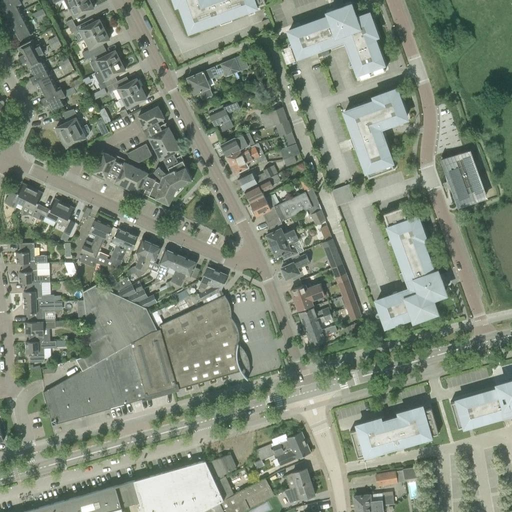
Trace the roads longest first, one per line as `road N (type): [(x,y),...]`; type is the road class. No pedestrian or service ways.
road 1 (residential): [(482,322),(428,180),(425,98),(390,0)]
road 2 (residential): [(259,266),(125,0)]
road 3 (unclassified): [(0,495),(197,439),(203,422)]
road 4 (residential): [(259,266),(68,186)]
road 5 (secondary): [(307,392),(489,342)]
road 6 (secondary): [(34,470),(203,422)]
